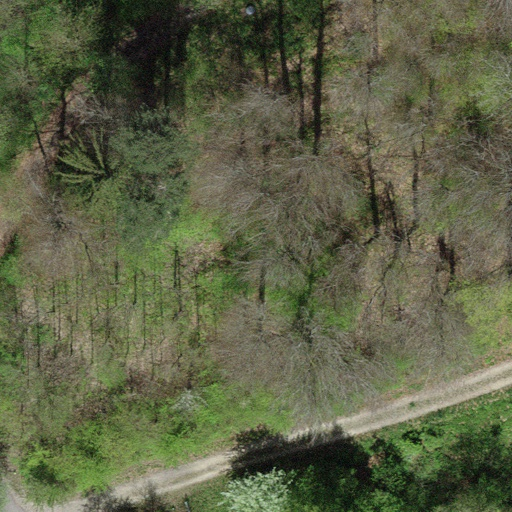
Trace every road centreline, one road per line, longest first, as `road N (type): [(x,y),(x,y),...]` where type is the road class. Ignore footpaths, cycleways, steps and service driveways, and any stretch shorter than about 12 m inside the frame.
road 1 (track): [(511,382),(292,442),(83,511)]
road 2 (track): [(0,234),(93,95),(199,0)]
